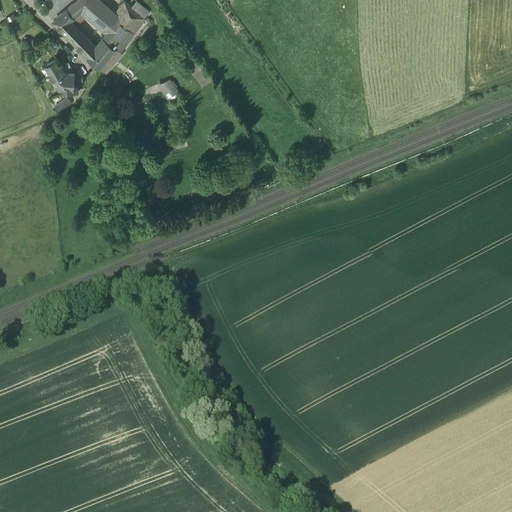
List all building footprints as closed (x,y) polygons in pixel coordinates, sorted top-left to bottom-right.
[(117,21),(119,19),(115,15),(97,0),(78,0),(67,10),(73,19),(81,12),(107,34),(117,21)] [(131,8),(144,19),(149,13),(136,2),(131,8)] [(119,19),(117,21),(134,34),(146,20),(144,19),(131,8),(125,3),(115,15),(119,19)] [(95,49),(69,23),(73,19),(67,10),(54,22),(65,34),(74,43),(88,58),(95,49)] [(117,21),(107,34),(103,40),(120,54),(134,34),(117,21)] [(95,49),(88,58),(107,75),(123,57),(120,54),(103,40),(95,49)] [(183,60),(201,83),(209,77),(192,54),(183,60)] [(61,69),(56,60),(45,66),(58,90),(68,91),(73,92),(74,76),(64,75),(61,69)] [(61,69),(64,75),(72,71),(69,65),(61,69)] [(159,85),(169,99),(176,94),(168,82),(159,85)] [(55,110),(60,117),(72,107),(66,101),(55,110)]
